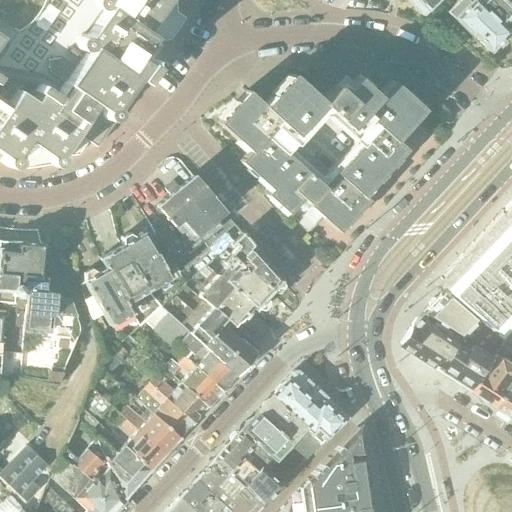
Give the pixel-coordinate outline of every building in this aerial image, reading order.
[(45,0),(0,0),(0,12),(5,15),(1,21),(17,32),(18,33),(26,28),(33,22),(39,15),(43,7),(45,0)] [(100,0),(98,3),(106,8),(86,37),(83,36),(79,37),(77,39),(75,42),(75,46),(77,49),(79,51),(83,51),(86,51),(87,51),(74,69),(60,59),(49,62),(51,74),(64,83),(59,90),(41,77),(0,70),(0,69),(0,56),(8,46),(1,41),(3,38),(0,36),(0,153),(5,157),(4,157),(3,161),(4,164),(6,167),(9,169),(12,169),(15,168),(18,165),(19,162),(18,158),(16,155),(22,148),(35,157),(39,151),(55,161),(94,105),(106,114),(100,123),(97,122),(93,122),(90,123),(88,125),(85,130),(84,131),(83,135),(84,138),(86,141),(96,148),(126,104),(151,67),(145,62),(143,64),(136,59),(147,43),(151,37),(143,32),(165,0),(100,0)] [(414,0),(426,11),(435,2),(436,3),(438,0),(414,0)] [(511,28),(511,11),(500,0),(459,0),(447,13),(470,36),(471,35),(489,52),(511,28)] [(403,150),(393,141),(421,110),(389,81),(378,92),(378,91),(374,95),(355,78),(351,82),(345,77),(321,103),(290,75),(262,106),(246,92),(217,124),(247,152),(238,162),(269,190),(264,195),(285,215),(299,199),(337,233),(366,201),(361,196),(403,150)] [(150,245),(166,270),(173,264),(179,274),(205,251),(233,225),(221,211),(221,212),(208,197),(209,197),(192,176),(178,188),(172,182),(164,189),(169,196),(156,207),(168,221),(154,234),(157,239),(150,245)] [(498,336),(511,319),(511,206),(504,215),(502,213),(503,212),(501,211),(438,279),(449,288),(445,292),(487,328),(498,336)] [(229,245),(225,248),(230,252),(237,259),(271,293),(277,294),(283,288),(281,282),(282,282),(240,233),(231,242),(233,244),(231,246),(229,245)] [(170,277),(166,270),(150,245),(143,234),(136,238),(129,235),(129,234),(121,239),(121,247),(148,290),(170,277)] [(0,302),(20,304),(23,270),(14,269),(16,243),(0,242),(0,302)] [(40,245),(16,243),(14,269),(23,270),(20,304),(19,313),(24,313),(24,314),(53,317),(55,294),(44,293),(45,280),(39,279),(40,270),(39,270),(40,266),(41,249),(41,247),(41,246),(40,246),(40,245)] [(148,290),(121,247),(112,252),(109,246),(97,253),(100,258),(99,259),(105,270),(125,304),(127,303),(148,290)] [(266,299),(271,293),(237,259),(230,252),(225,248),(224,249),(228,254),(221,261),(225,265),(218,274),(251,308),(255,311),(256,310),(262,311),(267,305),(266,299)] [(185,284),(194,291),(231,326),(233,328),(238,323),(251,308),(218,274),(207,265),(203,269),(210,274),(205,279),(198,272),(185,284)] [(125,304),(105,270),(97,274),(91,270),(91,269),(83,274),(83,275),(83,282),(87,288),(108,327),(132,313),(127,303),(125,304)] [(208,352),(235,376),(254,356),(227,331),(231,326),(194,291),(192,293),(186,287),(176,299),(182,304),(183,304),(185,306),(177,316),(184,322),(181,325),(185,329),(188,332),(198,341),(197,342),(208,352)] [(428,309),(422,315),(473,346),(480,350),(487,355),(497,338),(504,342),(511,332),(511,319),(498,336),(487,328),(445,292),(439,298),(433,299),(429,303),(428,309)] [(58,316),(75,316),(69,299),(59,298),(58,316)] [(173,349),(188,332),(185,329),(181,325),(174,319),(162,308),(161,307),(145,322),(153,329),(152,330),(173,349)] [(473,346),(422,315),(410,328),(400,344),(401,349),(469,392),(492,358),(487,355),(480,350),(473,346)] [(191,348),(197,342),(198,341),(188,332),(179,342),(188,350),(183,356),(221,391),(235,376),(208,352),(201,358),(191,348)] [(494,408),(511,381),(511,366),(495,354),(492,358),(469,392),(494,408)] [(207,407),(221,391),(183,356),(176,364),(170,359),(163,367),(172,375),(179,367),(187,374),(180,382),(207,407)] [(207,407),(180,382),(172,390),(165,383),(168,380),(159,372),(155,375),(149,381),(148,382),(193,423),(207,407)] [(268,398),(294,422),(320,394),(297,374),(295,372),(293,373),(292,373),(286,380),(285,380),(268,398)] [(511,419),(511,417),(511,381),(494,408),(511,419)] [(193,423),(148,382),(133,398),(151,413),(178,438),(193,423)] [(294,422),(319,446),(346,418),(320,394),(294,422)] [(305,461),(319,446),(294,422),(268,398),(254,414),(305,461)] [(125,419),(164,454),(178,438),(151,413),(144,421),(136,414),(139,411),(129,403),(126,406),(119,413),(125,419)] [(98,423),(83,409),(79,420),(91,431),(98,423)] [(305,461),(254,414),(239,430),(268,457),(274,462),(275,460),(278,462),(277,463),(290,476),(305,461)] [(141,479),(164,454),(125,419),(118,427),(130,438),(122,447),(115,454),(138,475),(141,479)] [(301,511),(370,511),(365,471),(358,427),(357,427),(298,489),(301,511)] [(239,430),(210,462),(259,508),(283,483),(267,467),(264,470),(259,466),(268,457),(239,430)] [(95,439),(104,460),(121,501),(125,498),(124,497),(141,479),(138,475),(115,454),(96,437),(95,439)] [(84,482),(104,460),(95,439),(86,448),(77,459),(66,449),(63,455),(73,464),(69,468),(84,482)] [(0,471),(0,478),(25,503),(38,489),(31,482),(46,467),(25,446),(0,471)] [(84,482),(69,468),(59,459),(51,475),(72,495),(84,482)] [(104,460),(84,482),(72,495),(73,497),(73,498),(86,510),(88,511),(111,511),(121,501),(104,460)] [(254,511),(259,508),(210,462),(192,481),(226,511),(254,511)] [(88,511),(86,510),(83,511),(74,511),(73,510),(60,498),(65,492),(54,481),(51,485),(50,482),(34,511),(88,511)] [(191,511),(226,511),(192,481),(176,498),(191,511)] [(24,511),(19,508),(20,507),(14,500),(14,499),(10,496),(3,488),(0,483),(0,511),(24,511)] [(191,511),(176,498),(163,511),(191,511)]
